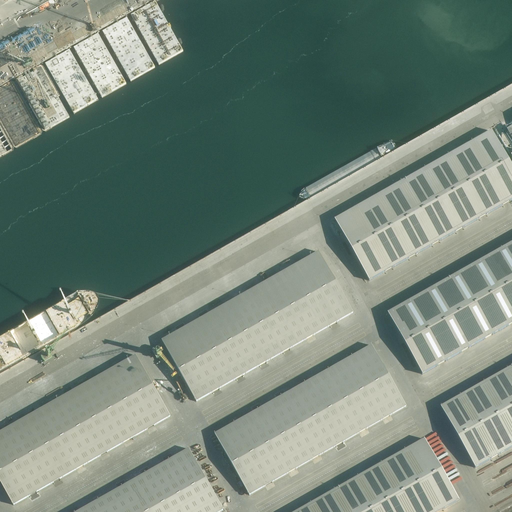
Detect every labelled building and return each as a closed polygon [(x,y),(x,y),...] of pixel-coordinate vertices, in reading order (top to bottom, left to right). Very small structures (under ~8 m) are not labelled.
[(511,168),(491,131),(335,220),(369,281),(511,200),(511,168)] [(511,243),(388,314),(422,375),(511,323),(511,243)] [(196,402),(353,313),(318,252),(162,341),(196,402)] [(371,346),(215,434),(249,495),(406,407),(371,346)] [(136,356),(0,432),(0,481),(13,505),(170,417),(136,356)] [(511,365),(443,405),(477,466),(511,446),(511,365)] [(69,380),(73,386),(83,380),(80,374),(69,380)] [(57,382),(46,388),(52,398),(62,392),(57,382)] [(424,439),(295,511),(438,511),(459,500),(424,439)] [(189,449),(77,511),(219,511),(223,510),(189,449)]
